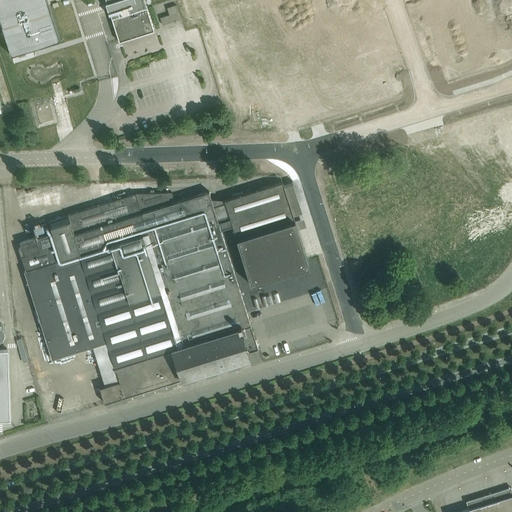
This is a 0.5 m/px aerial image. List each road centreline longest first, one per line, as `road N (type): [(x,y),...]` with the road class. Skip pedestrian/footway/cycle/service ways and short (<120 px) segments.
road 1 (tertiary): [(511,331),(0,488)]
road 2 (tertiary): [(19,511),(511,360)]
road 3 (unclassified): [(0,452),(352,342)]
road 4 (unclassified): [(0,160),(284,152)]
road 5 (unclassified): [(284,152),(301,162),(352,342)]
road 6 (unclassified): [(284,152),(431,109)]
road 7 (unclassified): [(380,511),(511,457)]
road 8 (unknown): [(102,102),(132,116),(203,93),(201,60)]
road 9 (unknown): [(99,64),(186,31),(194,33),(201,60)]
